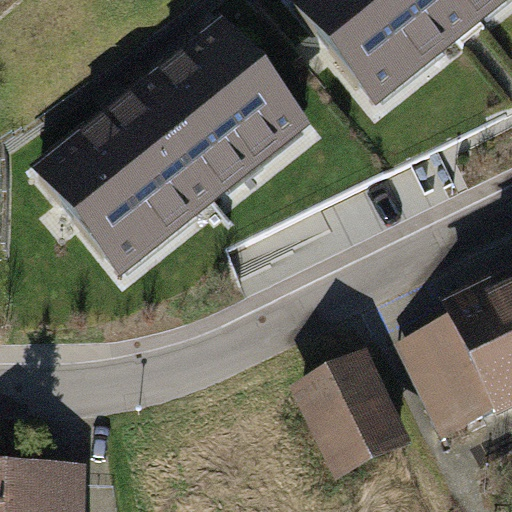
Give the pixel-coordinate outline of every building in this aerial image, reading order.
[(511,8),(511,0),(299,0),(293,5),(378,114),(511,8)] [(308,139),(222,29),(36,173),(122,283),(308,139)] [(511,299),(403,350),(447,446),(511,416),(511,299)] [(301,396),(343,486),(406,456),(365,367),(301,396)] [(0,511),(87,511),(88,473),(0,472),(0,511)]
